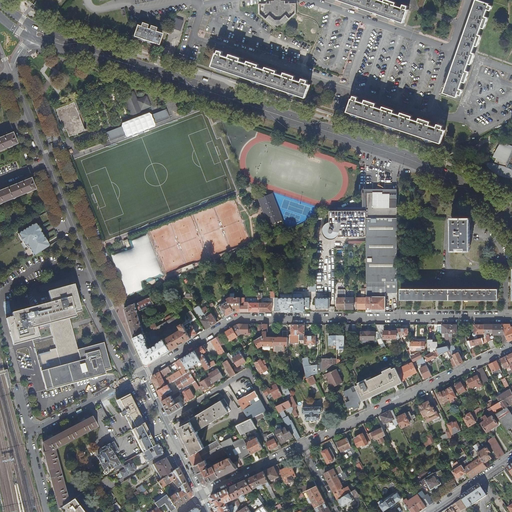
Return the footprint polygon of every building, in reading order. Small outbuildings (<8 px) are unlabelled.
[(337,0),(404,23),(409,11),(408,10),(409,7),(404,5),(403,9),(396,6),(397,3),(388,0),(385,0),(385,2),(378,0),(337,0)] [(427,0),(425,0),(420,0),(418,7),(423,9),(427,0)] [(477,40),(480,41),(482,35),(479,34),(481,28),(484,29),(488,18),(485,17),(487,10),(491,11),(492,7),(489,6),(490,4),(477,0),(478,0),(476,7),(475,10),(474,14),(471,18),(470,18),(458,54),(445,92),(457,97),(459,93),(462,94),(464,88),(461,87),(463,81),(466,82),(468,76),(465,75),(467,69),(469,63),(471,59),(473,52),(475,46),(477,40)] [(275,20),(269,15),(265,20),(278,31),(290,19),(286,15),(281,20),(275,20)] [(185,22),(176,19),(173,29),(181,32),(185,22)] [(142,28),(138,27),(134,38),(160,46),(163,35),(156,33),(157,29),(151,27),(150,31),(148,30),(149,26),(143,24),(142,28)] [(219,54),(218,54),(213,67),(306,98),(311,85),(308,84),(309,81),(303,79),(302,82),(295,80),(296,77),(285,73),(284,77),(277,74),(278,71),(267,68),(266,70),(259,68),(260,65),(249,62),(248,64),(241,62),(242,59),(231,55),(230,58),(223,56),(225,53),(220,51),(219,54)] [(102,90),(94,93),(107,125),(114,122),(102,90)] [(124,96),(132,116),(142,112),(142,111),(146,109),(145,107),(147,106),(148,108),(152,107),(148,97),(144,98),(145,99),(143,100),(142,99),(138,100),(135,92),(124,96)] [(353,99),(348,112),(441,144),(446,131),(442,130),(443,127),(437,125),(436,127),(429,125),(430,122),(420,118),(419,122),(412,119),(413,116),(401,113),(401,115),(394,113),(395,111),(384,107),(383,110),(376,107),(377,104),(366,100),(365,103),(358,101),(359,98),(354,96),(353,99)] [(65,125),(67,130),(70,137),(87,130),(87,129),(86,129),(75,102),(56,109),(63,126),(65,125)] [(167,110),(107,133),(110,140),(127,134),(128,135),(154,125),(153,124),(170,117),(167,110)] [(0,151),(17,144),(13,134),(3,138),(2,136),(1,137),(0,136),(0,151)] [(511,145),(505,141),(502,147),(501,146),(496,157),(498,158),(496,162),(508,167),(507,169),(494,165),(492,170),(496,172),(502,175),(506,176),(511,177),(511,145)] [(492,170),(494,165),(484,161),(485,164),(490,169),(492,170)] [(0,203),(36,189),(32,179),(21,183),(21,181),(19,182),(17,183),(18,185),(2,191),(2,189),(0,189),(0,203)] [(366,192),(366,205),(366,236),(366,244),(367,282),(385,282),(385,289),(397,289),(397,191),(366,192)] [(281,223),(273,201),(261,205),(268,223),(270,222),(272,228),(276,226),(276,225),(281,223)] [(337,237),(338,237),(366,236),(366,205),(346,205),(346,211),(330,211),(330,223),(328,223),(327,224),(325,226),(324,227),(324,229),(323,230),(324,232),(324,233),(325,235),(326,236),(327,238),(328,238),(330,239),(331,239),(333,239),(334,239),(336,238),(337,237)] [(451,218),(451,250),(469,250),(469,218),(451,218)] [(132,249),(115,253),(126,293),(144,288),(141,280),(165,274),(164,271),(196,262),(205,255),(202,242),(190,245),(197,239),(197,236),(196,237),(190,238),(188,234),(193,232),(190,220),(189,219),(161,227),(152,234),(153,240),(149,234),(125,241),(126,241),(132,249)] [(28,245),(34,256),(38,254),(50,246),(43,235),(36,223),(18,234),(21,238),(22,238),(24,241),(23,242),(26,246),(28,245)] [(385,297),(385,282),(367,282),(367,283),(367,288),(367,291),(367,295),(368,295),(368,297),(385,297)] [(37,354),(42,371),(80,360),(77,349),(78,349),(70,318),(76,316),(75,312),(81,311),(74,285),(48,292),(51,303),(12,313),(13,317),(7,319),(13,344),(40,337),(37,327),(50,323),(57,349),(37,354)] [(338,298),(338,309),(346,309),(346,298),(346,286),(342,286),(341,293),(343,293),(343,296),(344,296),(344,298),(338,298)] [(497,289),(400,289),(400,300),(497,300),(497,289)] [(280,302),(279,298),(275,298),(275,291),(271,291),(271,298),(274,298),(274,304),(275,304),(275,308),(274,308),(275,312),(282,312),(281,309),(280,302)] [(261,303),(261,293),(257,293),(260,303),(259,312),(272,312),(272,303),(261,303)] [(385,310),(385,297),(368,297),(368,295),(367,295),(367,298),(367,309),(367,310),(385,310)] [(135,303),(125,308),(129,322),(134,338),(144,333),(138,312),(159,301),(157,298),(152,300),(151,297),(149,297),(136,304),(135,303)] [(232,308),(227,299),(226,297),(225,297),(224,298),(227,302),(217,308),(223,319),(234,312),(232,308)] [(176,305),(172,298),(167,298),(173,307),(176,305)] [(240,304),(240,298),(230,298),(227,299),(232,308),(237,308),(237,312),(240,312),(240,306),(240,304)] [(280,302),(281,309),(282,312),(293,312),(292,298),(281,298),(279,298),(280,302)] [(302,298),(292,298),(293,312),(305,312),(306,309),(310,309),(310,298),(302,298)] [(330,308),(330,298),(316,298),(316,308),(330,308)] [(212,325),(202,309),(197,302),(195,303),(198,307),(195,309),(198,314),(201,314),(204,319),(202,320),(207,329),(212,325)] [(249,306),(240,306),(240,312),(259,312),(260,303),(249,303),(249,306)] [(206,307),(202,309),(212,325),(217,323),(210,311),(209,312),(206,307)] [(196,319),(191,311),(187,313),(192,322),(196,319)] [(157,327),(160,333),(181,320),(177,315),(157,327)] [(179,332),(179,331),(165,340),(171,350),(192,338),(183,323),(182,322),(180,323),(181,325),(179,326),(182,330),(181,331),(179,332)] [(185,322),(183,323),(192,338),(198,334),(193,325),(192,326),(190,322),(186,324),(185,322)] [(236,325),(232,328),(238,336),(241,334),(245,334),(245,335),(250,335),(250,331),(248,331),(249,325),(238,325),(236,325)] [(274,345),(274,338),(266,337),(266,332),(267,332),(267,325),(263,325),(263,332),(263,336),(255,341),(258,347),(262,345),(274,345)] [(292,325),(292,335),(287,335),(288,335),(289,336),(290,337),(290,339),(290,343),(294,343),(294,342),(299,342),(299,340),(299,325),(292,325)] [(379,332),(382,338),(396,338),(400,338),(398,333),(397,333),(397,331),(384,331),(384,325),(376,325),(379,332)] [(448,333),(448,325),(442,325),(437,325),(438,333),(442,333),(442,334),(445,334),(445,347),(448,346),(448,337),(448,333)] [(457,325),(448,325),(448,333),(457,333),(457,325)] [(475,340),(485,338),(485,333),(484,325),(474,325),(474,333),(473,334),(473,335),(474,336),(475,340)] [(493,333),(493,335),(504,335),(504,344),(508,341),(501,325),(493,325),(493,333)] [(508,341),(511,339),(511,327),(511,328),(510,325),(501,325),(508,341)] [(157,327),(156,326),(153,328),(159,338),(161,337),(162,339),(163,338),(160,333),(157,327)] [(226,332),(231,340),(238,336),(232,328),(226,332)] [(408,335),(408,329),(398,329),(401,337),(408,337),(408,335)] [(274,351),(285,351),(285,347),(285,346),(288,346),(288,338),(287,338),(287,335),(287,331),(283,331),(283,337),(279,337),(279,338),(274,338),(274,345),(274,351)] [(382,338),(379,332),(371,332),(371,331),(366,331),(366,332),(361,332),(361,340),(375,339),(378,339),(382,348),(386,347),(382,338)] [(148,337),(146,338),(144,333),(134,338),(145,363),(149,364),(171,350),(165,340),(164,339),(157,344),(156,343),(151,346),(150,344),(150,343),(149,342),(150,340),(148,337)] [(305,341),(305,344),(316,345),(316,336),(305,336),(305,341)] [(212,340),(221,355),(226,352),(220,343),(216,338),(212,340)] [(488,343),(488,342),(485,338),(475,340),(470,341),(471,346),(488,343)] [(437,348),(438,348),(438,342),(433,342),(433,340),(428,340),(428,350),(428,351),(431,350),(432,353),(425,356),(428,361),(432,359),(432,360),(435,359),(434,358),(438,357),(438,356),(440,355),(440,354),(437,348)] [(488,342),(488,343),(491,349),(496,347),(493,340),(488,342)] [(410,343),(410,350),(422,350),(422,346),(425,346),(425,342),(410,342),(410,343)] [(464,342),(471,358),(474,356),(471,351),(467,342),(464,342)] [(80,360),(42,371),(46,388),(47,390),(105,374),(104,371),(111,369),(104,344),(78,350),(78,349),(77,349),(80,360)] [(207,370),(216,364),(214,362),(209,365),(203,354),(206,352),(203,348),(204,347),(203,345),(195,351),(201,361),(207,370)] [(451,352),(453,356),(453,357),(454,358),(457,366),(464,362),(459,352),(457,353),(454,347),(454,345),(451,345),(448,346),(451,352)] [(453,356),(451,352),(448,346),(445,347),(438,348),(437,348),(440,354),(443,353),(447,352),(450,358),(453,357),(453,356)] [(188,369),(201,361),(195,351),(182,359),(188,369)] [(247,362),(241,353),(238,355),(233,359),(231,355),(228,357),(226,358),(228,360),(230,364),(235,362),(238,367),(247,362)] [(421,368),(425,378),(432,375),(423,357),(422,357),(420,353),(412,357),(414,361),(417,360),(420,364),(423,363),(424,366),(421,368)] [(511,369),(506,356),(501,359),(505,369),(507,368),(510,375),(511,374),(511,369)] [(322,365),(322,363),(320,363),(320,366),(310,366),(308,357),(307,357),(302,359),(306,375),(307,379),(313,376),(318,374),(322,372),(322,365)] [(188,369),(182,359),(176,362),(180,370),(167,378),(170,383),(175,381),(190,372),(188,369)] [(265,360),(262,361),(261,359),(255,363),(262,373),(268,369),(266,365),(265,366),(264,365),(267,363),(265,360)] [(337,359),(322,359),(322,362),(322,363),(322,365),(322,372),(337,364),(337,362),(337,359)] [(230,364),(228,360),(223,363),(232,377),(237,374),(230,364)] [(502,371),(497,361),(489,364),(493,372),(494,371),(495,375),(502,371)] [(399,365),(396,367),(402,380),(402,382),(406,380),(405,378),(417,372),(413,362),(401,368),(399,365)] [(154,375),(153,379),(158,391),(166,386),(163,377),(165,376),(172,372),(169,367),(154,375)] [(402,380),(396,367),(356,386),(362,399),(402,380)] [(484,372),(483,372),(481,368),(477,370),(484,383),(488,381),(484,372)] [(209,374),(214,383),(223,377),(218,369),(209,374)] [(336,369),(326,374),(328,378),(330,382),(333,387),(343,383),(336,369)] [(178,387),(181,390),(192,383),(196,381),(194,378),(192,375),(190,372),(175,381),(177,384),(175,384),(177,387),(178,387)] [(466,382),(470,389),(473,388),(473,387),(477,385),(478,387),(482,385),(478,375),(467,380),(468,381),(466,382)] [(310,386),(317,383),(313,376),(307,379),(306,379),(310,386)] [(200,382),(202,386),(200,387),(200,388),(203,392),(205,390),(204,390),(214,384),(210,377),(200,382)] [(354,382),(348,385),(360,409),(366,407),(362,399),(356,386),(354,382)] [(455,386),(460,394),(466,390),(461,382),(455,386)] [(273,387),(267,390),(266,389),(263,391),(266,396),(272,393),(275,399),(283,395),(277,384),(273,386),(273,387)] [(163,401),(167,398),(166,395),(172,391),(168,385),(166,386),(158,391),(163,401)] [(188,388),(188,389),(181,393),(181,394),(186,402),(195,397),(189,387),(188,388)] [(448,388),(449,389),(445,391),(449,400),(456,397),(453,391),(452,387),(448,388)] [(499,399),(493,402),(495,405),(511,395),(511,392),(510,389),(497,397),(499,399)] [(173,399),(179,395),(181,394),(181,393),(179,391),(167,398),(163,401),(169,414),(170,415),(183,407),(180,402),(176,404),(173,399)] [(255,391),(238,401),(250,419),(251,419),(263,413),(265,412),(266,411),(255,391)] [(440,397),(443,403),(449,400),(445,391),(441,392),(438,393),(440,397)] [(144,423),(144,422),(129,394),(116,401),(122,412),(117,414),(112,417),(114,420),(110,422),(118,438),(132,429),(144,423)] [(338,398),(346,416),(352,413),(344,395),(338,398)] [(496,413),(507,430),(511,427),(511,408),(510,405),(511,403),(511,395),(495,405),(492,407),(496,413)] [(193,455),(204,448),(197,433),(198,433),(197,431),(228,412),(225,407),(228,405),(224,399),(182,424),(182,426),(179,427),(185,440),(188,445),(193,455)] [(296,407),(297,406),(294,399),(290,401),(294,410),(292,411),(292,412),(295,417),(298,415),(296,410),(297,409),(296,407)] [(283,403),(277,406),(280,412),(283,419),(287,426),(289,425),(292,430),(294,433),(294,434),(297,440),(301,438),(296,428),(293,422),(292,422),(288,416),(287,417),(283,410),(288,408),(290,413),(292,412),(292,411),(294,410),(290,401),(289,400),(287,402),(283,403)] [(429,402),(419,406),(424,416),(427,423),(432,420),(432,421),(439,417),(437,412),(436,413),(436,412),(433,406),(431,407),(429,402)] [(321,407),(302,408),(303,414),(305,414),(306,420),(311,420),(311,421),(314,420),(319,420),(319,413),(322,413),(323,412),(323,408),(321,407)] [(493,416),(496,413),(492,407),(491,407),(487,409),(490,413),(486,416),(486,415),(483,417),(486,420),(481,423),(487,432),(499,424),(493,416)] [(102,408),(97,411),(103,420),(107,418),(102,408)] [(397,418),(393,410),(391,411),(381,415),(385,423),(397,418)] [(415,422),(410,412),(397,418),(402,428),(406,426),(406,427),(411,425),(410,424),(415,422)] [(253,422),(265,417),(263,413),(251,419),(253,422)] [(474,417),(471,413),(467,415),(468,416),(465,418),(470,426),(477,422),(476,421),(474,417)] [(55,449),(98,426),(92,416),(80,423),(67,430),(56,436),(44,442),(46,452),(43,452),(47,466),(51,480),(54,493),(58,509),(60,508),(69,502),(55,449)] [(241,433),(244,440),(249,437),(246,433),(256,428),(253,422),(251,419),(250,419),(237,426),(241,433)] [(451,429),(453,434),(460,430),(456,421),(453,423),(452,422),(448,424),(451,429)] [(132,429),(143,452),(155,446),(151,436),(144,423),(132,429)] [(293,437),(292,434),(294,433),(292,430),(289,425),(287,426),(286,427),(282,429),(276,432),(282,442),(293,437)] [(385,441),(383,437),(386,435),(382,427),(368,434),(371,440),(372,442),(378,439),(380,443),(385,441)] [(453,434),(451,429),(446,432),(447,434),(449,439),(454,436),(453,434)] [(244,440),(241,433),(221,443),(219,443),(224,450),(227,454),(230,458),(234,463),(252,454),(246,443),(244,440)] [(280,450),(282,449),(273,433),(268,435),(271,440),(267,442),(270,450),(275,447),(278,446),(280,450)] [(363,446),(368,443),(367,442),(364,435),(363,434),(354,438),(358,446),(363,444),(363,446)] [(429,442),(423,445),(425,448),(430,445),(435,441),(432,434),(427,437),(429,442)] [(246,443),(252,454),(263,448),(257,437),(246,443)] [(488,441),(499,459),(505,455),(494,437),(488,441)] [(341,452),(350,448),(352,447),(347,438),(337,442),(341,452)] [(193,455),(190,456),(192,460),(195,465),(210,458),(224,450),(219,443),(217,440),(204,448),(193,455)] [(113,443),(104,448),(106,452),(98,456),(105,469),(105,470),(104,470),(104,471),(104,472),(104,473),(105,474),(106,474),(107,474),(108,473),(109,472),(108,470),(113,467),(115,471),(122,467),(121,464),(119,464),(113,454),(118,451),(113,443)] [(143,452),(142,453),(144,456),(144,457),(145,459),(147,462),(163,453),(162,450),(162,449),(161,447),(160,447),(159,444),(155,446),(143,452)] [(336,459),(330,447),(322,452),(328,463),(336,459)] [(478,453),(484,463),(491,458),(489,453),(490,452),(487,447),(478,453)] [(478,453),(477,451),(475,449),(471,452),(476,460),(464,468),(467,473),(470,478),(487,467),(484,463),(478,453)] [(211,460),(212,461),(227,454),(224,450),(210,458),(211,460)] [(160,477),(156,479),(158,482),(173,471),(169,464),(166,458),(153,464),(160,477)] [(211,460),(210,458),(195,465),(199,474),(203,482),(206,483),(220,477),(214,465),(211,467),(210,466),(209,466),(210,467),(208,468),(206,465),(208,464),(207,461),(211,460)] [(234,463),(230,458),(214,465),(220,477),(237,468),(234,463)] [(462,465),(460,461),(453,465),(455,469),(453,470),(458,479),(467,473),(464,468),(462,465)] [(126,469),(121,472),(123,476),(129,473),(129,474),(133,472),(132,471),(136,469),(133,465),(130,467),(129,465),(125,467),(126,469)] [(325,473),(329,480),(337,475),(339,475),(341,473),(343,472),(340,465),(331,470),(325,473)] [(279,477),(274,466),(264,471),(269,482),(279,477)] [(280,471),(286,483),(290,481),(291,481),(294,480),(292,477),(296,476),(291,466),(280,471)] [(176,492),(168,498),(175,508),(190,497),(191,493),(178,467),(173,471),(158,482),(162,488),(172,480),(178,488),(179,486),(180,488),(180,491),(178,493),(176,492)] [(263,484),(267,482),(269,486),(271,485),(269,482),(264,471),(246,479),(253,489),(258,487),(259,488),(260,488),(263,487),(264,486),(263,484)] [(337,475),(329,480),(332,487),(340,482),(348,477),(345,471),(343,472),(341,473),(342,476),(338,478),(337,475)] [(436,474),(426,480),(431,489),(442,483),(436,474)] [(246,479),(212,495),(211,499),(217,511),(237,511),(247,506),(253,501),(252,499),(241,506),(238,501),(235,502),(236,506),(234,507),(232,504),(229,506),(227,502),(241,496),(242,498),(244,499),(246,498),(246,496),(245,494),(253,490),(253,489),(246,479)] [(307,491),(317,486),(315,481),(301,488),(303,493),(307,491)] [(342,484),(341,484),(340,482),(332,487),(335,493),(344,489),(342,484)] [(479,484),(460,497),(462,499),(468,509),(487,496),(480,487),(480,486),(479,484)] [(275,493),(271,485),(269,486),(268,486),(274,498),(276,497),(275,493)] [(356,489),(359,493),(361,492),(366,489),(363,485),(356,489)] [(315,508),(326,502),(317,486),(307,491),(310,497),(309,498),(308,498),(310,502),(311,502),(312,502),(315,508)] [(344,489),(335,493),(339,499),(352,491),(353,490),(352,489),(351,489),(349,486),(344,489)] [(352,491),(339,499),(343,507),(355,500),(352,495),(354,494),(356,497),(360,495),(359,493),(356,489),(352,491)] [(104,493),(108,500),(114,496),(110,490),(104,493)] [(389,499),(393,505),(395,505),(396,503),(402,499),(398,493),(392,497),(389,499)] [(409,501),(407,498),(405,500),(404,501),(409,509),(410,509),(411,511),(420,511),(427,507),(422,501),(421,498),(418,494),(409,501)] [(422,501),(427,507),(434,503),(427,494),(426,495),(424,496),(421,498),(422,501)] [(166,495),(155,503),(157,507),(159,509),(162,507),(165,511),(168,511),(166,508),(168,507),(170,511),(175,508),(168,498),(166,495)] [(261,507),(264,504),(259,497),(255,499),(261,507)] [(69,502),(60,508),(62,511),(83,511),(74,499),(69,502)] [(393,505),(389,499),(386,501),(384,502),(382,500),(379,503),(380,505),(384,511),(390,507),(391,507),(392,506),(393,505)] [(470,511),(468,509),(462,499),(442,511),(470,511)] [(317,511),(330,511),(326,502),(315,508),(317,511)]
